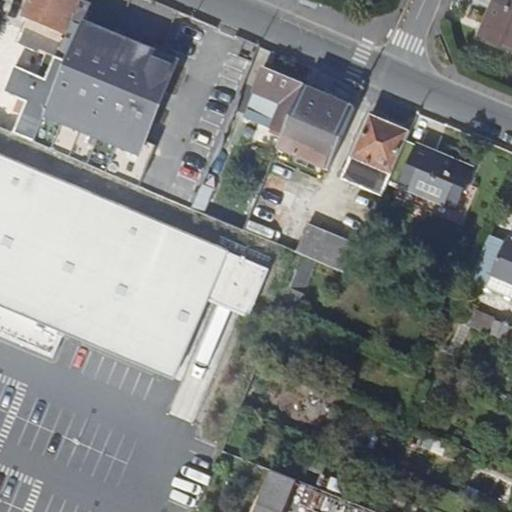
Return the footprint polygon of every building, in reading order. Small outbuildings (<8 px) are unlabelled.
[(19,43),(45,55),(36,75),(12,64),(2,91),(24,101),(12,132),(31,140),(80,24),(88,6),(76,2),(76,0),(30,0),(24,17),(29,19),(19,43)] [(511,49),(511,7),(494,0),(493,0),(479,35),(511,49)] [(184,68),(80,24),(31,140),(134,184),(148,190),(164,148),(152,143),(184,68)] [(272,132),(280,136),(300,88),(259,71),(250,93),(282,106),(272,132)] [(351,109),(300,88),(280,136),(274,151),(325,173),(351,109)] [(344,177),(383,192),(387,182),(404,143),(407,134),(368,118),(344,177)] [(469,170),(404,143),(387,182),(454,209),(469,170)] [(0,156),(0,332),(49,354),(60,330),(168,376),(205,288),(247,306),(263,269),(0,156)] [(216,178),(203,172),(188,207),(195,210),(201,213),(216,178)] [(360,248),(306,226),(294,252),(298,255),(349,276),(360,248)] [(511,243),(504,240),(489,275),(511,285),(511,243)] [(492,321),(456,305),(450,319),(486,334),(492,321)] [(313,511),(322,491),(271,471),(252,511),(313,511)]
